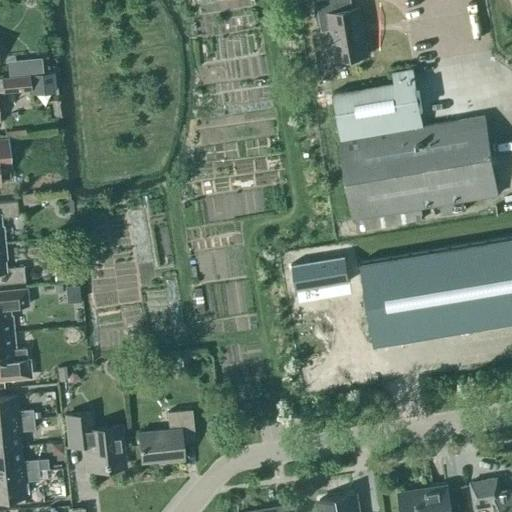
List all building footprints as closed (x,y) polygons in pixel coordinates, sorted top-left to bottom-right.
[(359,7),(352,8),(350,0),(315,0),(321,31),(330,29),(335,60),(367,54),(359,7)] [(40,56),(27,58),(29,72),(42,71),(40,56)] [(484,115),(422,126),(412,68),(391,72),(393,82),(332,92),(353,219),(497,194),(484,115)] [(52,72),(27,75),(29,89),(29,94),(54,91),(52,72)] [(1,77),(2,92),(29,89),(27,75),(1,77)] [(245,278),(243,279),(242,221),(229,221),(228,195),(202,195),(203,226),(192,226),(192,252),(209,252),(210,318),(246,317),(245,278)] [(0,241),(1,242),(0,232),(0,216),(17,215),(16,200),(0,201),(0,241)] [(511,236),(360,262),(374,344),(511,320),(511,236)] [(22,265),(3,267),(1,242),(0,241),(0,283),(24,281),(22,265)] [(344,254),(291,263),(295,290),(349,281),(344,254)] [(54,279),(67,278),(66,267),(53,268),(54,279)] [(0,331),(10,331),(7,306),(26,305),(24,289),(0,291),(0,331)] [(12,349),(10,331),(0,331),(0,377),(2,377),(27,374),(26,358),(25,347),(12,349)] [(65,365),(56,367),(58,381),(66,380),(65,365)] [(0,421),(32,418),(31,409),(14,410),(13,394),(0,395),(0,421)] [(182,458),(180,439),(193,438),(190,409),(166,411),(168,429),(137,432),(140,460),(165,458),(166,460),(182,458)] [(89,412),(65,414),(69,446),(86,444),(88,468),(122,464),(118,425),(91,428),(89,412)] [(16,430),(33,428),(32,418),(0,421),(0,446),(18,445),(16,430)] [(36,459),(19,460),(18,445),(0,446),(0,472),(37,469),(36,459)] [(38,478),(37,469),(0,472),(0,498),(23,496),(22,480),(38,478)] [(493,504),(494,511),(511,511),(511,487),(499,490),(497,477),(470,481),(474,507),(493,504)] [(399,494),(402,511),(450,511),(446,486),(399,494)] [(317,511),(360,511),(357,492),(315,499),(317,511)]
